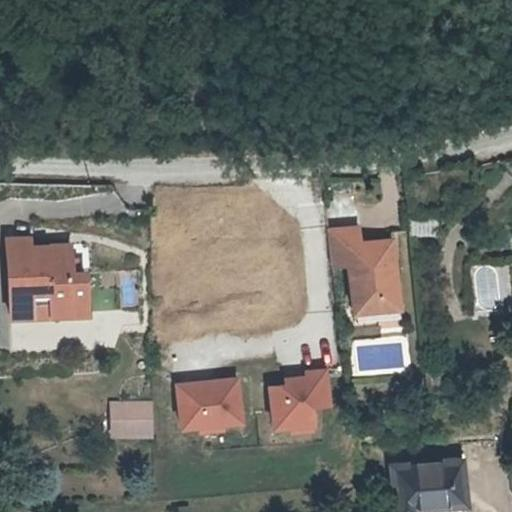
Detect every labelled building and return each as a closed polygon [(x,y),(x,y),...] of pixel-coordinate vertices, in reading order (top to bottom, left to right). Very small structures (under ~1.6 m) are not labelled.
[(388,204),(357,206),(360,242),(377,241),(381,288),(427,284),(421,216),(400,218),(400,222),(390,223),(388,204)] [(33,303),(56,304),(108,306),(111,264),(95,262),(96,232),(60,231),(60,223),(36,222),(33,290),(33,303)] [(427,284),(381,288),(382,298),(427,294),(427,284)] [(309,368),(293,368),(295,408),(334,406),(334,389),(351,388),(350,354),(331,355),(331,360),(309,361),(309,368)] [(259,359),(198,361),(200,405),(261,402),(259,359)] [(174,416),(176,387),(135,384),(132,412),(174,416)] [(494,485),(491,442),(424,445),(426,500),(448,499),(447,487),(494,485)]
